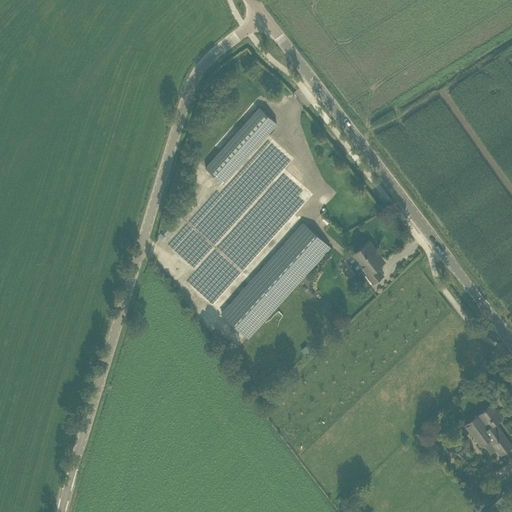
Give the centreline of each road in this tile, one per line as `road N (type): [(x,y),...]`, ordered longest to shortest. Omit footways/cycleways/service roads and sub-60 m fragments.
road 1 (unclassified): [(63,511),(183,104),(214,53),(262,18)]
road 2 (tertiary): [(511,345),(262,18)]
